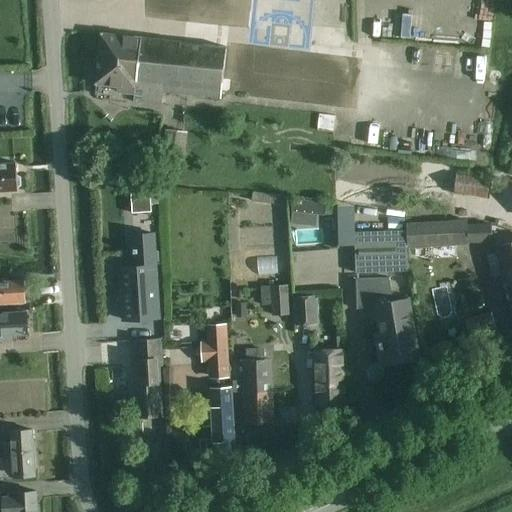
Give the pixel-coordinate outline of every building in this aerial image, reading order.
[(101,33),(95,84),(117,86),(116,91),(134,94),(135,89),(142,90),(141,102),(161,105),(162,98),(158,98),(158,91),(221,98),(226,47),(101,33)] [(184,161),(188,132),(166,129),(162,158),(184,161)] [(0,190),(18,190),(17,186),(20,185),(19,177),(17,176),(16,163),(0,164),(0,190)] [(467,201),(468,194),(469,194),(468,195),(489,198),(491,179),(456,175),(455,184),(437,181),(435,193),(451,197),(451,198),(467,201)] [(150,185),(130,186),(132,212),(151,211),(150,185)] [(251,192),(250,200),(273,203),(274,195),(251,192)] [(293,199),(291,212),(316,214),(324,215),(325,202),(293,199)] [(454,220),(407,223),(407,230),(407,235),(408,247),(409,247),(455,244),(454,220)] [(489,223),(468,224),(469,242),(492,240),(491,225),(491,224),(490,224),(489,223)] [(377,231),(354,231),(356,272),(407,271),(407,261),(409,260),(410,260),(409,247),(408,247),(407,235),(407,230),(377,231)] [(132,264),(118,265),(121,321),(160,319),(157,263),(155,233),(130,234),(132,264)] [(511,242),(496,247),(511,306),(511,242)] [(374,306),(377,322),(384,360),(419,354),(409,298),(394,301),(389,277),(356,278),(357,309),(374,306)] [(0,303),(25,302),(23,281),(0,282),(0,303)] [(289,315),(288,285),(260,286),(260,305),(270,305),(271,315),(289,315)] [(293,297),(294,325),(318,324),(317,295),(293,297)] [(246,303),(236,303),(236,317),(246,317),(246,303)] [(0,340),(13,340),(13,334),(27,333),(26,312),(0,313),(0,340)] [(469,336),(496,329),(491,312),(464,319),(469,336)] [(209,342),(203,342),(203,348),(204,360),(210,360),(228,359),(227,325),(208,325),(209,342)] [(137,339),(137,341),(138,360),(133,360),(136,416),(162,414),(159,365),(163,365),(162,338),(137,339)] [(233,393),(244,392),(245,423),(273,422),(272,359),(264,359),(263,348),(246,349),(246,360),(243,360),(244,381),(232,381),(233,393)] [(316,351),(317,403),(345,402),(344,366),(343,366),(342,350),(316,351)] [(215,457),(235,455),(231,387),(211,388),(213,407),(204,408),(205,424),(213,423),(215,457)] [(0,477),(35,475),(33,431),(33,430),(11,431),(12,443),(4,444),(5,460),(0,460),(0,477)] [(248,451),(247,433),(235,434),(235,451),(248,451)] [(38,511),(38,497),(37,492),(15,493),(15,496),(3,497),(3,511),(38,511)]
